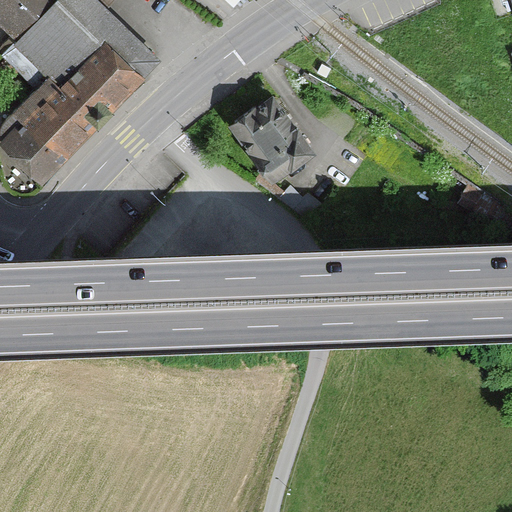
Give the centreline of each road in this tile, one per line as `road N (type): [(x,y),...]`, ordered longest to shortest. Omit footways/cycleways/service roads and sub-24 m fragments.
road 1 (motorway): [(511,268),(0,287)]
road 2 (motorway): [(0,335),(511,316)]
road 3 (unclassified): [(149,119),(285,224),(320,289),(313,378),(269,511)]
road 4 (primary): [(310,0),(149,119)]
road 5 (primary): [(0,370),(58,355),(80,316),(75,272),(44,240)]
road 6 (primary): [(149,119),(100,166),(44,240)]
